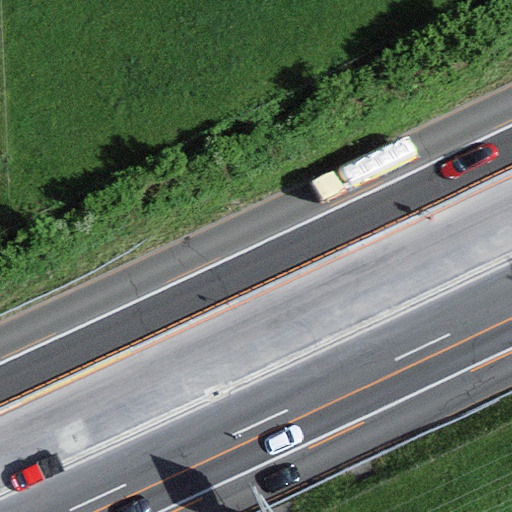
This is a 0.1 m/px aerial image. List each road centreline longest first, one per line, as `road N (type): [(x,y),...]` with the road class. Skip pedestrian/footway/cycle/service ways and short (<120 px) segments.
road 1 (motorway): [(511,157),(0,397)]
road 2 (motorway): [(97,511),(511,316)]
